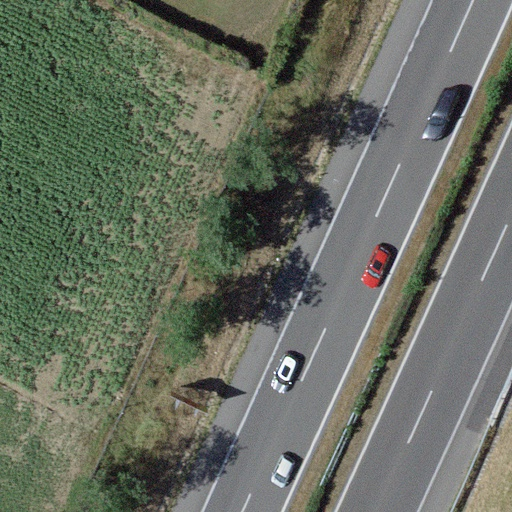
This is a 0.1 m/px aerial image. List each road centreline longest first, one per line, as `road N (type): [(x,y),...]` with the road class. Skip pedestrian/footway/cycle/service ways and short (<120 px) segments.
road 1 (motorway): [(475,0),(243,511)]
road 2 (motorway): [(378,511),(511,217)]
